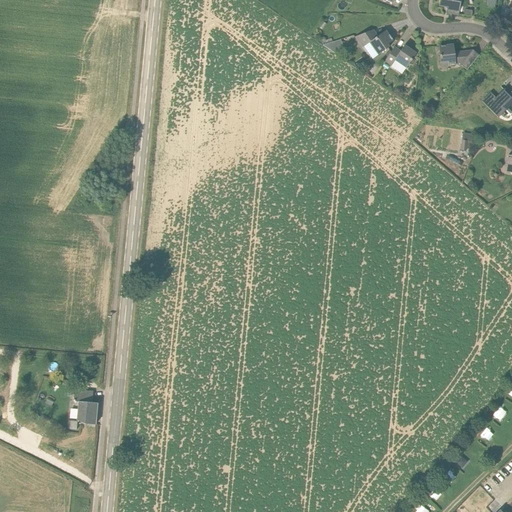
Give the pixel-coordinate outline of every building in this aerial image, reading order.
[(458,14),(459,0),(439,0),(439,6),(447,7),(446,12),(458,14)] [(507,21),(499,18),(496,25),(505,28),(507,21)] [(385,31),(380,34),(377,37),(373,30),(355,37),(362,48),(369,43),(378,55),(389,47),(387,45),(392,41),(385,31)] [(394,61),(406,68),(416,53),(404,45),(400,51),(394,47),(384,61),(390,66),(394,61)] [(460,65),(466,70),(479,55),(472,50),(472,51),(454,53),(453,45),(438,46),(440,63),(448,62),(448,65),(455,65),(455,64),(462,63),(460,65)] [(511,98),(511,99),(502,89),(489,102),(501,115),(507,110),(506,111),(509,114),(510,113),(511,115),(511,98)] [(472,135),(463,133),(460,151),(466,152),(466,149),(470,150),(472,135)] [(78,421),(85,424),(95,425),(97,403),(92,403),(93,392),(74,390),(74,401),(79,402),(77,421),(78,422),(78,421)] [(69,430),(76,430),(77,422),(70,421),(69,430)] [(494,441),(497,435),(490,431),(487,436),(494,441)] [(461,453),(455,460),(463,468),(470,461),(461,453)] [(511,511),(511,501),(505,508),(504,507),(500,510),(498,511),(511,511)] [(416,508),(419,511),(432,511),(433,511),(422,502),(416,508)]
